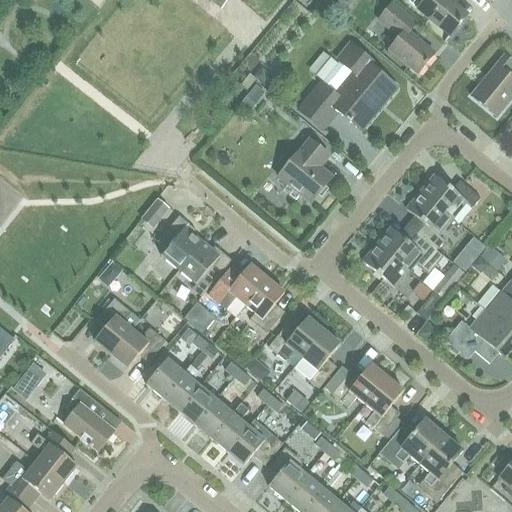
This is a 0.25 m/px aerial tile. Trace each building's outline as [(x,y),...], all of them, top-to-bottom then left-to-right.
[(229,0),(206,0),(220,11),(229,0)] [(241,50),(267,19),(244,0),(241,0),(217,30),(241,50)] [(406,0),(407,5),(416,12),(416,13),(448,40),(466,18),(444,1),(444,0),(406,0)] [(480,0),(463,0),(478,10),(483,2),(480,0)] [(416,78),(433,57),(407,36),(415,26),(391,7),(377,24),(398,41),(387,54),(416,78)] [(23,51),(3,35),(0,39),(0,88),(2,90),(0,92),(0,129),(4,133),(9,127),(17,133),(30,117),(50,134),(65,114),(45,98),(55,85),(39,73),(29,86),(14,74),(15,73),(9,68),(23,51)] [(338,66),(320,87),(298,114),(321,133),(337,114),(357,131),(381,102),(384,105),(395,91),(373,73),(376,69),(350,48),(336,64),(338,66)] [(496,121),(511,101),(511,81),(506,77),(511,69),(511,65),(503,59),(470,99),(496,121)] [(262,69),(254,78),(267,89),(275,80),(262,69)] [(250,75),(241,87),(247,92),(256,80),(250,75)] [(256,87),(241,104),(250,112),(265,94),(256,87)] [(225,135),(239,124),(230,112),(215,123),(225,135)] [(311,208),(330,183),(318,173),(329,160),(311,145),(301,157),(299,155),(278,181),(311,208)] [(420,197),(453,224),(467,207),(472,212),(480,202),(460,185),(452,194),(434,180),(420,197)] [(424,228),(416,238),(436,255),(438,253),(444,245),(439,241),(453,224),(420,197),(406,213),(424,228)] [(157,200),(141,221),(154,231),(170,210),(157,200)] [(178,273),(202,244),(192,236),(195,232),(178,218),(157,244),(166,252),(160,258),(178,273)] [(390,232),(376,249),(409,277),(418,266),(429,275),(443,257),(438,253),(436,255),(416,238),(408,247),(390,232)] [(202,244),(178,273),(195,287),(201,280),(210,288),(231,262),(214,248),(211,252),(202,244)] [(489,247),(480,258),(497,272),(506,261),(489,247)] [(409,277),(376,249),(362,267),(394,294),(409,277)] [(464,257),(456,267),(464,273),(472,263),(464,257)] [(479,260),(474,266),(480,271),(485,265),(479,260)] [(112,264),(99,280),(108,288),(122,272),(112,264)] [(433,292),(444,301),(455,288),(454,287),(464,275),(453,266),(433,292)] [(245,307),(267,281),(250,267),(241,278),(232,271),(209,298),(226,312),(236,300),(245,307)] [(267,281),(245,307),(254,315),(249,321),(266,335),(284,314),(275,306),(284,295),(267,281)] [(431,293),(420,284),(412,293),(423,302),(431,293)] [(501,293),(484,313),(511,336),(511,287),(509,285),(501,293)] [(426,324),(443,304),(433,296),(416,317),(426,324)] [(94,344),(111,358),(133,331),(123,323),(130,314),(114,301),(96,323),(105,330),(94,344)] [(196,305),(184,319),(187,321),(188,323),(193,326),(198,331),(202,334),(214,319),(196,305)] [(511,344),(511,336),(484,313),(469,331),(461,324),(445,344),(468,364),(475,356),(484,345),(500,359),(511,344)] [(148,327),(161,331),(165,318),(153,314),(148,327)] [(294,353),(302,360),(324,333),(307,320),(295,335),(286,328),(269,349),(286,363),(294,353)] [(428,324),(419,335),(431,344),(440,333),(428,324)] [(0,360),(15,341),(0,329),(0,360)] [(133,331),(111,358),(127,371),(139,358),(148,365),(166,344),(149,330),(142,338),(133,331)] [(340,346),(324,333),(302,360),(294,370),(318,390),(336,369),(327,361),(340,346)] [(262,337),(253,347),(260,352),(268,342),(262,337)] [(193,345),(202,353),(208,346),(198,338),(193,345)] [(208,346),(202,353),(212,361),(218,354),(208,346)] [(146,387),(163,401),(184,375),(167,361),(146,387)] [(212,364),(197,383),(209,392),(223,373),(212,364)] [(225,371),(235,379),(240,372),(231,364),(225,371)] [(251,364),(245,370),(251,375),(257,368),(251,364)] [(33,366),(22,379),(35,390),(46,376),(33,366)] [(387,380),(371,367),(358,382),(342,368),(324,390),(348,410),(356,400),(365,407),(387,380)] [(163,401),(179,414),(200,389),(193,383),(199,375),(191,368),(184,376),(184,375),(163,401)] [(240,372),(235,379),(244,387),(250,380),(240,372)] [(226,404),(237,387),(225,379),(214,396),(226,404)] [(387,380),(365,407),(374,414),(366,424),(382,437),(397,419),(400,416),(391,408),(403,393),(387,380)] [(179,414),(195,427),(216,402),(200,389),(179,414)] [(257,398),(267,406),(273,399),(263,391),(257,398)] [(80,393),(73,403),(66,411),(73,416),(63,428),(98,455),(114,435),(98,422),(105,413),(80,393)] [(273,399),(267,406),(277,414),(282,407),(273,399)] [(302,400),(294,410),(300,415),(308,405),(302,400)] [(195,427),(211,441),(232,416),(216,402),(195,427)] [(211,441),(227,454),(248,429),(240,423),(249,412),(241,406),(232,416),(211,441)] [(397,419),(382,437),(389,443),(404,425),(397,419)] [(248,429),(227,454),(244,468),(253,457),(265,467),(283,446),(254,422),(248,429)] [(419,467),(444,437),(425,422),(415,434),(404,425),(389,443),(379,456),(390,465),(395,459),(403,466),(410,458),(419,467)] [(309,426),(303,433),(317,445),(321,439),(323,437),(309,426)] [(299,449),(300,433),(287,432),(286,448),(299,449)] [(37,465),(64,487),(77,470),(68,463),(76,453),(53,435),(46,444),(38,438),(32,447),(44,456),(37,465)] [(444,437),(419,467),(429,475),(422,482),(430,489),(425,495),(437,505),(453,485),(460,478),(463,474),(452,465),(462,453),(444,437)] [(317,445),(315,446),(325,454),(331,448),(321,439),(317,445)] [(340,456),(331,448),(325,454),(335,462),(340,456)] [(302,463),(295,457),(285,449),(267,471),(277,479),(268,489),(285,502),(306,477),(299,471),(302,463)] [(303,470),(312,478),(325,464),(317,456),(303,470)] [(511,464),(498,481),(511,492),(511,464)] [(4,483),(12,489),(34,506),(41,498),(50,505),(64,487),(37,465),(30,475),(17,465),(4,483)] [(348,473),(357,481),(363,474),(353,466),(348,473)] [(363,474),(357,481),(367,489),(373,482),(363,474)] [(460,478),(453,485),(459,490),(468,479),(463,474),(460,478)] [(296,511),(304,511),(322,491),(306,477),(285,502),(296,511)] [(8,502),(0,511),(29,511),(34,506),(12,489),(4,499),(8,502)] [(383,496),(393,504),(399,497),(389,489),(383,496)] [(331,511),(338,504),(322,491),(304,511),(331,511)] [(399,497),(393,504),(402,511),(408,506),(399,497)] [(338,504),(331,511),(359,511),(361,510),(353,503),(347,511),(338,504)]
